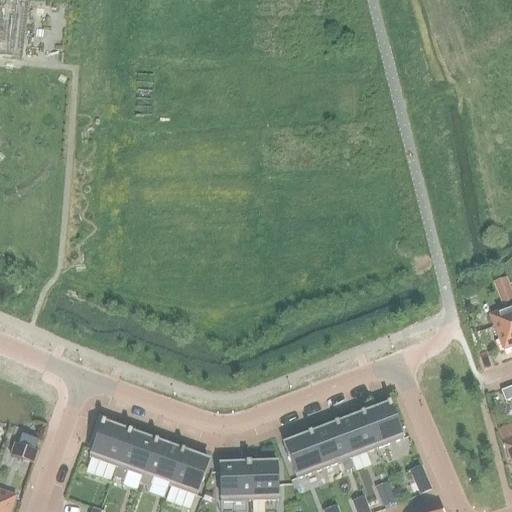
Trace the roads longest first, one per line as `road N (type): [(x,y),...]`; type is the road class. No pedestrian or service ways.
road 1 (residential): [(83,378),(226,425),(396,363),(451,493)]
road 2 (residential): [(83,378),(34,511)]
